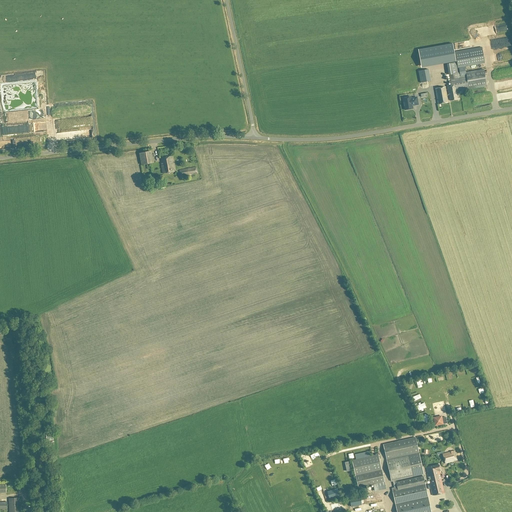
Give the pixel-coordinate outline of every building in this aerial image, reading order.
[(482,47),(455,52),(458,68),(484,63),(482,47)] [(463,72),(458,73),(457,73),(454,55),(446,56),(451,86),(447,86),(450,101),(459,99),(458,94),(457,94),(457,91),(469,90),(487,87),(484,69),(466,73),(466,75),(463,76),(463,72)] [(428,69),(418,71),(420,83),(430,81),(428,69)] [(4,85),(15,85),(14,81),(0,81),(0,95),(4,95),(4,85)] [(445,87),(435,88),(438,105),(448,103),(445,87)] [(403,98),(405,110),(412,109),(412,105),(413,105),(418,104),(417,97),(411,98),(410,97),(403,98)] [(19,127),(19,134),(36,132),(34,132),(33,125),(19,127)] [(141,165),(151,163),(149,152),(139,154),(141,165)] [(161,166),(162,174),(174,172),(171,157),(160,158),(161,166)] [(179,171),(180,177),(197,174),(196,167),(179,171)] [(483,406),(486,401),(482,398),(478,403),(483,406)] [(446,418),(441,418),(441,417),(433,418),(435,426),(447,423),(446,418)] [(393,482),(396,482),(396,481),(424,474),(415,438),(383,445),(391,482),(393,482)] [(457,461),(454,451),(443,454),(445,464),(457,461)] [(384,482),(378,455),(352,461),(358,488),(384,482)] [(439,472),(440,471),(439,464),(425,468),(433,496),(444,493),(439,472)] [(396,482),(393,482),(394,488),(392,489),(397,511),(431,511),(426,491),(423,476),(396,482)] [(338,496),(336,489),(328,492),(329,496),(331,495),(332,498),(338,496)] [(362,505),(360,497),(350,498),(351,507),(362,505)] [(20,511),(20,498),(8,499),(8,511),(20,511)] [(341,509),(339,503),(331,505),(332,509),(334,509),(335,511),(341,509)]
